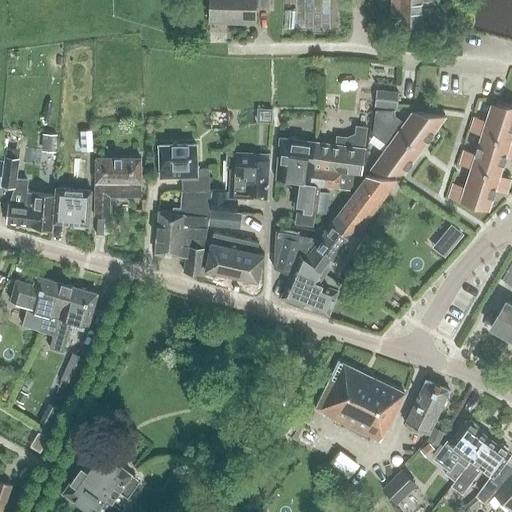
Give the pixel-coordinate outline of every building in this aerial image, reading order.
[(209,0),(209,21),(255,23),(256,5),(268,5),(268,0),(209,0)] [(433,3),(432,0),(391,0),(391,17),(397,17),(397,19),(399,19),(399,25),(420,26),(420,12),(432,12),(432,3),(433,3)] [(376,90),(374,107),(397,109),(398,92),(376,90)] [(470,132),(481,135),(509,144),(511,136),(511,105),(491,104),(486,121),(474,117),(470,132)] [(257,109),(256,123),(272,123),(272,109),(257,109)] [(404,123),(395,116),(395,110),(375,110),(374,118),(419,152),(436,129),(445,116),(412,112),(404,123)] [(419,152),(374,118),(372,134),(387,146),(370,170),(403,174),(419,152)] [(91,151),(90,130),(79,131),(80,152),(91,151)] [(55,153),(56,134),(43,134),(42,152),(55,153)] [(499,177),(505,157),(511,159),(511,144),(509,144),(481,135),(475,154),(464,151),(459,165),(471,169),(499,177)] [(314,143),(315,142),(280,138),(276,179),(299,182),(295,210),(293,224),(311,227),(313,213),(315,213),(325,214),(328,193),(318,192),(319,185),(323,186),(325,169),(312,167),(315,143),(314,143)] [(323,186),(350,190),(352,175),(360,176),(363,149),(315,143),(312,167),(325,169),(323,186)] [(196,145),(158,146),(159,179),(181,178),(182,191),(209,191),(208,169),(197,169),(196,145)] [(252,159),(252,153),(236,152),(235,172),(228,171),(227,199),(252,200),(252,194),(267,195),(269,160),(252,159)] [(3,156),(0,177),(0,185),(13,188),(9,203),(7,224),(32,227),(51,231),(54,195),(26,192),(28,180),(16,178),(19,158),(4,156),(3,156)] [(109,196),(141,196),(140,158),(95,158),(95,216),(109,216),(109,196)] [(449,198),(488,211),(495,190),(506,194),(510,181),(499,177),(471,169),(465,188),(453,184),(449,198)] [(336,216),(310,251),(303,259),(324,273),(328,266),(337,272),(362,236),(357,233),(395,181),(365,176),(336,216)] [(53,223),(89,225),(92,190),(56,188),(53,223)] [(208,207),(235,211),(236,200),(225,199),(226,191),(210,190),(209,192),(208,192),(207,200),(209,201),(208,207)] [(207,200),(208,192),(182,191),(181,191),(180,208),(173,207),(172,213),(159,212),(155,253),(186,256),(183,272),(203,277),(206,239),(205,239),(207,225),(208,207),(209,201),(207,200)] [(235,212),(235,211),(208,207),(207,225),(238,228),(240,213),(235,212)] [(305,248),(311,238),(274,230),(273,268),(290,275),(280,297),(329,315),(338,290),(317,283),(324,273),(303,259),(310,251),(305,248)] [(258,281),(264,254),(256,253),(258,243),(213,232),(205,269),(258,281)] [(511,264),(502,282),(511,287),(511,264)] [(58,316),(66,285),(36,276),(33,284),(16,278),(10,300),(27,305),(21,325),(53,334),(58,316)] [(66,338),(72,320),(88,325),(97,294),(66,285),(58,316),(53,334),(66,338)] [(511,339),(511,305),(506,302),(491,328),(511,340),(511,339)] [(84,359),(70,353),(59,380),(72,385),(84,359)] [(387,429),(405,393),(339,361),(315,409),(380,441),(386,429),(387,429)] [(429,433),(449,390),(426,380),(405,422),(429,433)] [(249,448),(250,447),(270,418),(257,409),(236,438),(249,448)] [(276,429),(285,436),(298,418),(288,411),(276,429)] [(457,458),(445,474),(453,480),(455,481),(488,437),(478,430),(478,426),(472,421),(467,422),(465,420),(448,443),(466,456),(461,462),(457,458)] [(443,432),(432,427),(426,441),(436,446),(443,432)] [(29,450),(40,455),(48,440),(37,434),(29,450)] [(453,480),(449,486),(460,494),(481,467),(491,475),(476,496),(462,507),(468,511),(471,511),(483,502),(511,473),(511,467),(504,461),(508,456),(510,454),(508,452),(508,448),(501,444),(498,444),(488,437),(455,481),(453,480)] [(127,497),(138,481),(130,476),(131,474),(94,448),(63,493),(90,511),(122,511),(111,504),(120,491),(127,497)] [(340,451),(327,468),(347,482),(360,465),(340,451)] [(415,485),(400,470),(382,487),(396,503),(415,485)] [(511,508),(511,473),(493,494),(511,510),(511,508)] [(0,511),(2,511),(11,485),(0,481),(0,511)]
